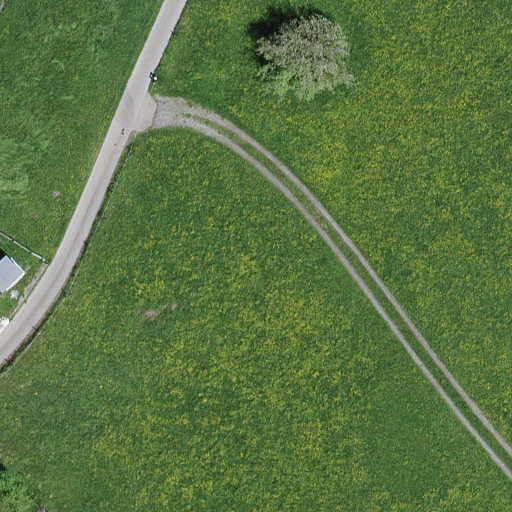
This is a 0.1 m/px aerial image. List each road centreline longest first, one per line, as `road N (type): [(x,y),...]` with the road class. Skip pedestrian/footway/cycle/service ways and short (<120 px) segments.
road 1 (track): [(511,467),(322,224),(244,144),(188,116),(127,116)]
road 2 (residential): [(179,0),(52,283),(0,349)]
